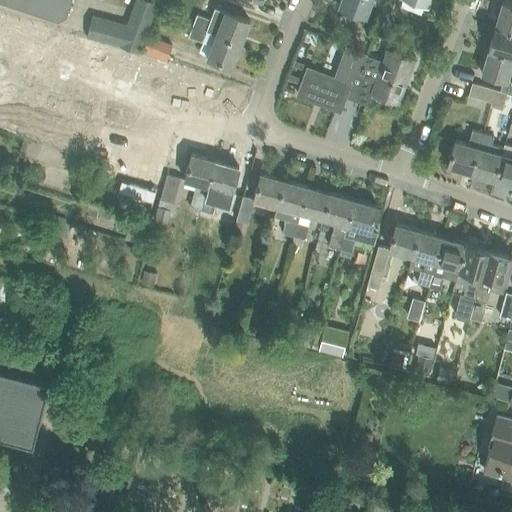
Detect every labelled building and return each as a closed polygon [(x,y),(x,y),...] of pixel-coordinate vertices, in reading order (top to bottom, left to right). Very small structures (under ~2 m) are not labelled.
[(64,21),(70,0),(0,0),(0,1),(5,3),(64,21)] [(139,52),(158,2),(151,0),(132,0),(125,23),(92,14),(86,37),(139,52)] [(342,0),(339,8),(366,18),(371,5),(383,9),(386,0),(342,0)] [(511,5),(502,2),(495,26),(511,31),(511,5)] [(241,43),(250,20),(225,11),(221,24),(197,13),(192,25),(241,43)] [(385,11),(380,26),(388,29),(391,21),(387,19),(390,12),(385,11)] [(0,47),(8,50),(6,57),(169,104),(174,86),(221,98),(226,84),(17,26),(18,21),(0,15),(0,47)] [(232,66),(241,43),(192,25),(188,36),(212,45),(208,57),(232,66)] [(511,31),(495,26),(488,49),(511,56),(511,31)] [(166,60),(171,46),(148,38),(143,50),(166,60)] [(307,67),(298,94),(340,110),(345,97),(356,101),(365,77),(358,74),(366,54),(345,46),(337,68),(333,77),(315,70),(307,67)] [(365,77),(356,101),(367,105),(372,92),(398,102),(414,60),(388,49),(383,61),(366,54),(358,74),(365,77)] [(511,56),(488,49),(481,72),(504,79),(500,90),(507,92),(511,93),(511,81),(508,80),(511,68),(511,67),(511,56)] [(0,120),(1,120),(2,116),(11,119),(22,87),(13,84),(0,79),(0,120)] [(492,101),(495,89),(472,82),(469,95),(492,101)] [(507,92),(500,90),(495,89),(492,101),(491,105),(502,109),(507,92)] [(471,172),(483,133),(471,130),(467,143),(455,140),(448,166),(471,172)] [(502,153),(503,147),(491,144),(493,136),(483,133),(471,172),(494,179),(502,153)] [(511,146),(504,144),(503,147),(502,153),(494,179),(511,184),(511,146)] [(201,209),(215,160),(192,153),(185,179),(197,182),(190,206),(201,209)] [(201,209),(212,212),(219,188),(232,192),(239,166),(215,160),(201,209)] [(253,198),(254,199),(276,205),(277,205),(285,179),(261,173),(254,198),(253,198)] [(173,202),(181,178),(168,174),(161,199),(173,202)] [(294,235),(308,186),(285,179),(277,205),(276,205),(273,215),(286,218),(282,232),(294,235)] [(294,235),(303,238),(304,238),(311,214),(323,218),(331,192),(308,186),(294,235)] [(347,224),(354,199),(331,192),(323,218),(334,221),(327,245),(339,248),(346,224),(347,224)] [(237,219),(246,222),(247,222),(254,199),(253,198),(243,195),(236,219),(237,219)] [(370,231),(377,205),(354,199),(347,224),(346,224),(339,248),(351,252),(355,238),(354,238),(357,227),(370,231)] [(158,205),(153,224),(166,227),(171,209),(158,205)] [(236,219),(233,230),(244,233),(246,222),(236,219)] [(129,221),(124,237),(146,243),(150,227),(129,221)] [(396,223),(389,249),(390,249),(412,255),(419,230),(396,223)] [(419,230),(412,255),(424,259),(417,283),(428,286),(435,262),(442,236),(419,230)] [(294,235),(291,243),(301,246),(303,238),(294,235)] [(435,262),(428,286),(438,289),(442,276),(455,279),(466,243),(442,236),(435,262)] [(466,243),(455,279),(466,282),(458,311),(471,314),(475,299),(489,249),(466,243)] [(378,246),(366,286),(378,289),(390,249),(389,249),(378,246)] [(471,314),(470,317),(481,320),(490,288),(503,292),(511,259),(511,255),(489,249),(475,299),(471,314)] [(143,269),(140,282),(151,285),(155,272),(143,269)] [(43,337),(55,288),(20,277),(19,282),(0,276),(0,310),(11,314),(7,327),(43,337)] [(511,319),(511,293),(505,291),(500,315),(511,319)] [(296,319),(290,339),(307,344),(313,324),(296,319)] [(246,324),(244,332),(253,334),(255,327),(246,324)] [(325,325),(318,349),(342,355),(348,331),(325,325)] [(505,338),(503,349),(511,351),(511,339),(507,338),(505,338)] [(392,351),(388,365),(400,368),(404,354),(392,351)] [(418,352),(416,363),(430,366),(432,355),(418,352)] [(34,376),(37,363),(0,353),(0,441),(30,449),(31,443),(36,444),(51,386),(45,385),(47,379),(34,376)] [(440,365),(437,379),(451,382),(454,369),(440,365)] [(511,418),(496,414),(488,444),(490,444),(484,468),(504,474),(501,486),(511,489),(511,418)]
